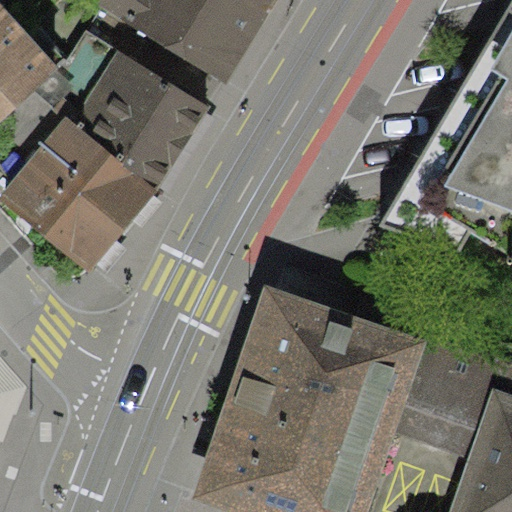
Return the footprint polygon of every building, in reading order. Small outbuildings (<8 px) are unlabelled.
[(0,0),(0,126),(35,99),(60,56),(6,0),(0,0)] [(285,0),(101,0),(93,15),(237,91),(285,0)] [(511,5),(381,227),(455,253),(469,234),(511,252),(511,5)] [(209,108),(87,31),(43,97),(0,135),(0,183),(93,275),(160,196),(209,108)] [(502,364),(269,285),(198,494),(250,511),(371,511),(398,434),(470,459),(494,387),(502,364)] [(511,511),(511,393),(494,387),(470,459),(451,511),(511,511)] [(0,511),(20,511),(44,455),(0,403),(0,511)]
